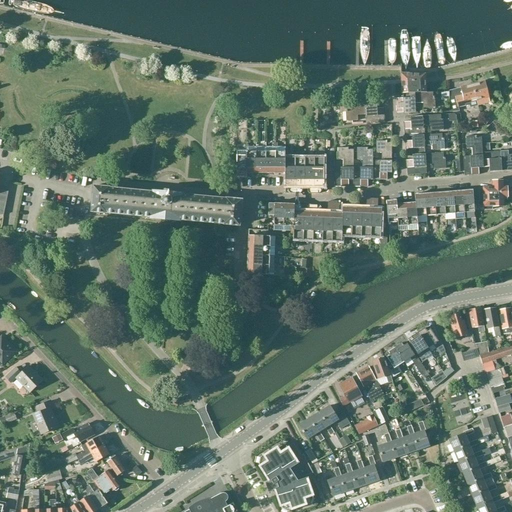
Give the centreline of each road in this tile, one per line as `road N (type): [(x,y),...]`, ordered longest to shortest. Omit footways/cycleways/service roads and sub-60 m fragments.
road 1 (tertiary): [(222,451),(409,315),(511,290)]
road 2 (unclassified): [(222,451),(192,391),(98,275),(83,238),(88,195)]
road 3 (residential): [(169,490),(0,317)]
road 4 (residential): [(249,195),(325,199),(383,195),(402,185)]
